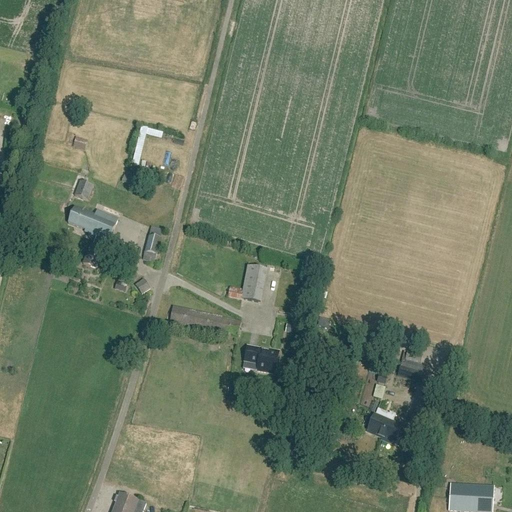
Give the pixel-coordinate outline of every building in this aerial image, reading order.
[(161,139),(162,132),(140,127),(132,166),(138,167),(145,135),(161,139)] [(87,142),(76,139),(73,148),(84,152),(87,142)] [(138,190),(141,182),(132,179),(132,178),(123,176),(121,183),(129,185),(129,187),(138,190)] [(87,202),(93,187),(80,182),(74,197),(87,202)] [(88,236),(96,239),(106,243),(109,244),(118,222),(100,215),(100,214),(98,213),(96,216),(75,208),(68,224),(85,231),(85,233),(89,234),(88,236)] [(157,256),(163,232),(150,229),(145,253),(143,261),(155,264),(157,256)] [(102,251),(106,243),(96,239),(93,247),(91,246),(83,265),(97,271),(105,252),(102,251)] [(260,304),(267,271),(248,268),(244,291),(230,288),(228,298),(260,304)] [(135,286),(141,296),(150,289),(144,280),(135,286)] [(238,337),(241,323),(223,320),(223,318),(173,308),(170,325),(220,335),(220,333),(238,337)] [(318,328),(328,331),(330,322),(320,320),(318,328)] [(287,326),(285,333),(294,335),(296,328),(287,326)] [(247,346),(244,363),(256,365),(255,372),(275,376),(279,353),(262,349),(247,346)] [(419,367),(422,355),(407,352),(404,364),(419,367)] [(395,374),(419,381),(422,370),(399,363),(395,374)] [(382,399),(385,387),(376,385),(373,397),(382,399)] [(445,404),(448,392),(449,389),(437,386),(433,401),(445,404)] [(439,415),(441,406),(426,402),(424,410),(418,436),(431,439),(432,433),(433,434),(438,414),(439,415)] [(394,447),(401,427),(375,416),(368,434),(383,440),(382,442),(394,447)] [(448,511),(492,511),(494,488),(450,485),(448,511)] [(143,511),(146,505),(120,495),(113,511),(143,511)]
